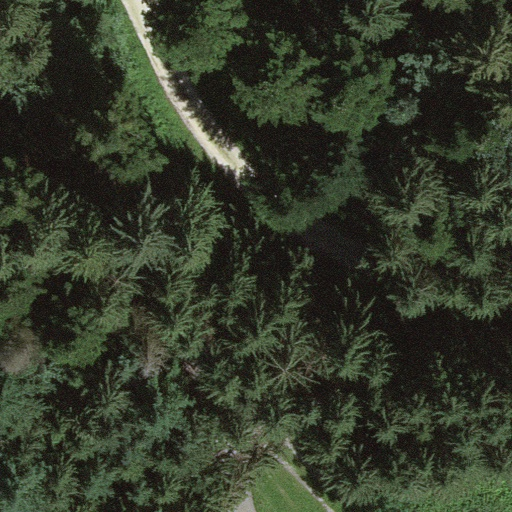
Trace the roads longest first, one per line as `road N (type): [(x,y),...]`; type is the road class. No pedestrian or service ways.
road 1 (track): [(84,0),(127,180),(242,511)]
road 2 (track): [(129,0),(136,45),(233,186),(353,270),(473,301),(511,300)]
road 3 (track): [(347,511),(272,428),(197,384)]
